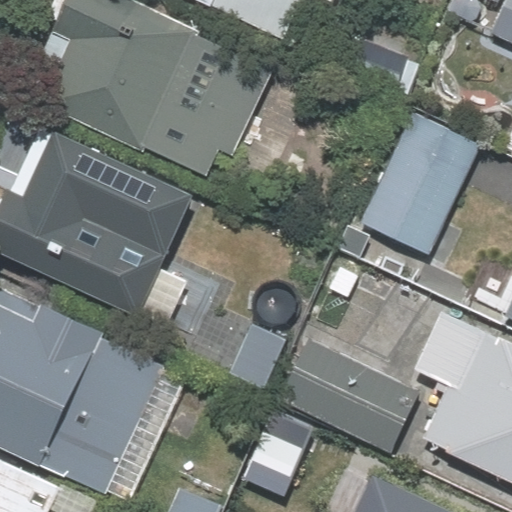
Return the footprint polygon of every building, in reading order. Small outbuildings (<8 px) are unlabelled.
[(63,22),(28,96),(192,173),(202,150),(225,161),(267,71),(115,0),(48,0),(42,12),(63,22)] [(199,0),(276,36),(292,0),(304,0),(322,8),(326,0),(199,0)] [(511,104),(491,150),(511,159),(511,0),(496,0),(478,39),(511,54),(511,104)] [(418,255),(473,153),(403,116),(348,218),(418,255)] [(2,181),(0,186),(0,247),(134,311),(192,190),(52,123),(20,189),(2,181)] [(98,331),(101,323),(38,294),(36,298),(0,280),(0,440),(102,488),(104,485),(127,496),(185,371),(98,331)] [(511,283),(495,320),(511,328),(511,283)] [(511,492),(511,346),(431,309),(403,369),(439,385),(411,445),(511,492)] [(306,333),(277,394),(391,449),(421,387),(306,333)] [(311,424),(268,405),(238,474),(282,492),(311,424)] [(0,463),(0,511),(42,511),(53,489),(0,463)] [(218,511),(222,502),(179,483),(165,511),(218,511)] [(424,511),(370,486),(357,511),(424,511)]
